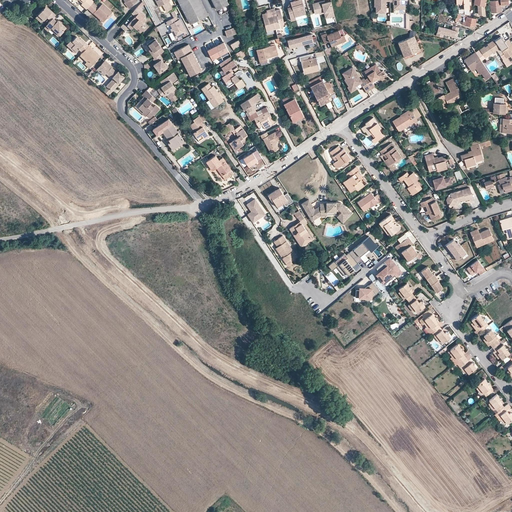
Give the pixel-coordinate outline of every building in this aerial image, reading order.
[(86,10),(93,2),(91,0),(75,0),(77,1),(77,0),(79,0),(83,3),(81,5),(86,10)] [(125,0),(126,2),(125,2),(130,8),(137,0),(125,0)] [(173,9),(169,0),(162,4),(166,12),(173,9)] [(199,0),(186,0),(180,4),(190,23),(207,14),(199,0)] [(212,0),(217,9),(227,3),(225,0),(212,0)] [(291,20),(296,19),(295,16),(305,13),(301,0),(294,0),(290,1),(291,4),(289,7),(287,7),(291,20)] [(390,1),(389,0),(373,0),(374,6),(376,6),(375,12),(386,12),(386,1),(390,1)] [(403,9),(403,0),(389,0),(390,1),(393,1),(393,7),(394,9),(402,9),(403,9)] [(455,0),(456,9),(464,9),(464,14),(470,13),(468,0),(455,0)] [(474,0),(474,3),(478,4),(479,14),(485,15),(484,5),(485,0),(474,0)] [(490,1),(491,12),(501,11),(500,4),(500,0),(498,0),(496,0),(493,0),(494,1),(490,1)] [(334,14),(331,1),(322,3),(322,1),(312,3),(315,13),(319,12),(319,13),(324,12),(328,11),(329,15),(334,14)] [(93,3),(88,9),(93,14),(94,14),(95,12),(104,21),(107,18),(112,13),(112,12),(103,3),(99,8),(93,3)] [(139,6),(132,13),(137,17),(135,19),(134,18),(131,22),(135,26),(141,32),(145,28),(143,26),(142,25),(143,23),(146,19),(144,17),(146,15),(141,11),(142,9),(139,6)] [(45,8),(38,16),(44,21),(47,18),(51,21),(52,20),(56,15),(52,12),(51,13),(45,8)] [(276,29),(285,26),(280,10),(276,11),(275,9),(271,9),(267,11),(268,13),(263,15),(268,31),(276,29)] [(95,12),(94,14),(103,22),(104,21),(95,12)] [(463,21),(462,24),(474,27),(476,19),(466,16),(466,15),(463,15),(462,18),(466,19),(465,21),(463,21)] [(38,16),(36,18),(42,24),(44,21),(38,16)] [(175,16),(166,21),(168,24),(171,23),(173,27),(171,28),(175,36),(181,33),(181,34),(185,31),(179,18),(177,20),(175,16)] [(51,21),(46,26),(50,30),(52,29),(59,35),(66,27),(58,20),(56,23),(52,20),(51,21)] [(240,32),(238,26),(226,30),(228,36),(240,32)] [(438,26),(436,35),(442,37),(443,33),(456,37),(458,27),(452,26),(451,29),(438,26)] [(52,29),(50,30),(58,37),(59,35),(52,29)] [(341,36),(339,30),(327,35),(326,33),(321,35),(324,43),(329,41),(332,47),(346,41),(344,35),(341,36)] [(312,34),(288,41),(290,49),(314,42),(312,34)] [(493,38),(497,44),(504,40),(500,34),(493,38)] [(79,50),(83,53),(89,46),(82,40),(81,41),(80,39),(76,36),(72,42),(75,45),(72,48),(77,52),(79,50)] [(398,42),(404,56),(419,49),(413,36),(398,42)] [(245,43),(243,38),(232,44),(235,49),(245,43)] [(511,43),(511,42),(507,45),(504,40),(497,44),(493,38),(486,43),(487,44),(484,46),(483,45),(479,48),(480,49),(483,55),(488,52),(489,53),(499,47),(503,53),(505,51),(511,60),(511,59),(511,43)] [(160,54),(163,52),(155,39),(147,44),(151,49),(154,54),(152,55),(155,58),(160,54)] [(225,41),(209,50),(213,59),(221,54),(229,50),(225,41)] [(202,69),(189,44),(174,52),(178,59),(181,57),(191,76),(202,69)] [(89,46),(81,55),(93,65),(100,57),(92,49),(89,46)] [(257,50),(260,60),(267,58),(278,56),(275,46),(269,47),(257,50)] [(244,48),(238,51),(240,54),(241,56),(246,53),(244,48)] [(480,49),(476,52),(480,59),(484,56),(483,55),(480,49)] [(476,52),(475,51),(471,53),(473,55),(470,56),(469,54),(464,58),(470,67),(476,64),(481,72),(485,78),(491,74),(480,59),(476,52)] [(511,60),(505,51),(503,53),(501,54),(507,63),(511,60)] [(155,58),(154,59),(157,64),(155,65),(160,73),(164,70),(168,67),(165,63),(162,60),(164,59),(160,54),(155,58)] [(230,57),(219,64),(226,74),(230,71),(237,66),(233,59),(232,59),(230,57)] [(301,61),(304,72),(319,68),(316,58),(312,58),(301,61)] [(97,70),(101,73),(106,67),(110,70),(112,68),(113,67),(106,61),(103,64),(97,70)] [(481,72),(476,64),(470,67),(472,70),(475,68),(479,74),(481,72)] [(374,69),(372,65),(364,70),(367,75),(368,74),(369,76),(365,79),(371,88),(375,86),(372,81),(378,77),(380,77),(382,79),(387,76),(383,69),(381,71),(378,67),(374,69)] [(361,79),(352,66),(342,72),(345,77),(344,78),(349,86),(356,82),(357,84),(360,82),(366,91),(371,88),(365,79),(364,77),(361,79)] [(101,73),(105,77),(107,74),(110,70),(106,67),(101,73)] [(124,77),(120,74),(119,75),(117,74),(118,73),(112,68),(110,70),(107,74),(112,79),(113,81),(107,87),(109,88),(107,90),(104,93),(108,96),(111,93),(112,91),(113,92),(120,84),(119,83),(124,77)] [(221,76),(228,86),(234,82),(239,89),(246,84),(241,78),(239,79),(235,73),(233,75),(230,71),(226,74),(221,76)] [(174,72),(163,80),(167,85),(165,87),(164,86),(158,90),(162,95),(163,94),(164,96),(167,94),(170,98),(171,98),(175,95),(173,92),(174,91),(173,90),(176,88),(173,83),(179,79),(174,72)] [(494,72),(491,74),(496,82),(499,80),(494,72)] [(310,86),(320,104),(330,99),(328,96),(335,93),(328,80),(324,83),(322,80),(321,80),(319,76),(309,82),(311,86),(310,86)] [(427,85),(432,94),(439,90),(434,79),(430,82),(431,83),(427,85)] [(450,91),(457,87),(454,80),(447,84),(450,91)] [(214,106),(224,100),(214,85),(211,86),(209,82),(202,87),(210,99),(214,106)] [(356,82),(349,86),(348,85),(347,86),(350,91),(356,88),(354,85),(357,84),(356,82)] [(233,94),(239,90),(235,85),(229,88),(233,94)] [(452,102),(462,96),(461,94),(457,87),(450,91),(446,93),(447,95),(446,94),(445,93),(445,94),(444,94),(444,95),(444,96),(442,94),(441,94),(440,95),(438,96),(443,106),(443,108),(449,105),(448,104),(447,102),(451,101),(452,102)] [(144,93),(143,95),(145,97),(148,99),(140,107),(144,111),(148,115),(151,118),(154,114),(155,114),(161,109),(157,105),(155,107),(151,104),(156,98),(148,90),(144,93)] [(260,99),(256,93),(240,104),(243,109),(245,108),(247,111),(256,107),(253,103),(260,99)] [(282,99),(284,103),(294,98),(292,94),(282,99)] [(284,104),(293,121),(304,116),(294,98),(284,103),(284,104)] [(494,103),(493,112),(507,113),(508,108),(505,108),(505,106),(505,103),(494,103)] [(254,119),(258,126),(262,124),(262,125),(262,126),(269,122),(270,124),(274,122),(266,107),(261,109),(263,113),(258,116),(256,112),(250,115),(248,116),(250,120),(254,119)] [(416,120),(417,119),(410,108),(406,111),(407,112),(400,117),(400,116),(392,120),(395,125),(398,130),(399,131),(403,128),(406,134),(420,126),(416,120)] [(199,115),(202,121),(208,117),(204,112),(199,115)] [(193,132),(199,142),(209,135),(206,131),(207,130),(201,122),(202,121),(199,115),(193,119),(194,122),(190,125),(194,131),(193,132)] [(148,121),(150,124),(157,119),(155,116),(148,121)] [(373,131),(378,139),(384,135),(379,127),(380,126),(373,116),(366,122),(367,123),(362,127),(365,131),(366,130),(368,128),(371,133),(373,131)] [(163,129),(172,123),(171,122),(169,119),(169,118),(153,129),(157,135),(163,131),(162,130),(163,129)] [(503,124),(502,131),(511,132),(511,118),(503,118),(503,124)] [(231,141),(236,149),(243,144),(242,141),(248,137),(240,125),(235,129),(230,122),(225,125),(230,132),(232,130),(234,134),(236,133),(238,136),(231,141)] [(163,131),(168,139),(170,141),(168,142),(171,147),(173,145),(175,148),(180,144),(179,143),(178,140),(182,138),(172,123),(163,129),(162,130),(163,131)] [(278,139),(274,131),(269,134),(267,135),(265,132),(259,135),(261,139),(262,138),(270,152),(278,148),(274,141),(278,139)] [(228,143),(235,153),(245,146),(243,144),(236,149),(231,141),(228,143)] [(483,159),(479,146),(485,145),(484,141),(478,143),(470,145),(471,150),(468,151),(468,152),(460,155),(461,159),(464,158),(465,164),(470,163),(471,165),(476,164),(475,161),(483,159)] [(401,156),(393,146),(391,148),(388,144),(380,151),(382,154),(385,152),(388,156),(386,158),(390,164),(401,156)] [(217,148),(221,154),(225,151),(221,145),(217,148)] [(335,161),(339,165),(350,157),(344,148),(341,149),(338,145),(330,150),(334,155),(336,153),(339,158),(336,160),(335,161)] [(334,155),(330,150),(329,151),(336,160),(339,158),(336,153),(334,155)] [(262,159),(256,151),(243,159),(249,168),(258,162),(258,161),(262,159)] [(390,164),(386,158),(388,156),(385,152),(382,154),(380,156),(387,165),(390,164)] [(424,156),(429,171),(436,168),(437,171),(442,170),(441,167),(446,165),(445,160),(447,159),(445,155),(437,158),(437,156),(434,157),(432,153),(424,156)] [(206,161),(212,170),(216,167),(222,175),(223,174),(226,178),(233,173),(222,157),(218,159),(215,155),(206,161)] [(342,180),(350,191),(355,187),(356,189),(363,184),(354,172),(357,170),(359,169),(356,166),(345,173),(348,177),(342,180)] [(354,172),(363,184),(366,182),(357,170),(354,172)] [(409,187),(414,194),(422,188),(419,184),(417,180),(418,179),(419,179),(413,172),(409,175),(406,172),(398,178),(401,182),(404,179),(406,178),(411,185),(409,186),(409,187)] [(440,175),(432,178),(435,188),(451,183),(449,177),(443,178),(442,176),(440,176),(440,175)] [(511,175),(509,176),(509,178),(506,179),(506,177),(497,179),(500,184),(501,183),(503,189),(504,188),(505,192),(511,190),(511,175)] [(285,204),(293,200),(287,191),(284,193),(278,184),(267,192),(272,200),(273,199),(276,203),(282,199),(283,202),(285,204)] [(414,194),(409,187),(406,189),(411,196),(414,194)] [(472,194),(470,187),(449,193),(448,195),(446,199),(447,202),(449,203),(449,204),(453,206),(454,207),(458,201),(461,200),(461,202),(469,199),(467,195),(472,194)] [(357,202),(363,211),(369,206),(371,205),(372,205),(377,202),(378,203),(381,201),(376,194),(373,196),(370,192),(357,202)] [(255,197),(246,203),(251,210),(252,212),(248,215),(252,221),(256,218),(265,212),(255,197)] [(309,198),(302,202),(310,216),(312,215),(311,214),(315,212),(316,215),(320,213),(322,213),(326,213),(327,211),(327,209),(335,209),(336,208),(340,208),(341,209),(339,212),(344,218),(351,212),(339,201),(326,201),(326,203),(321,204),(314,207),(309,198)] [(429,212),(432,219),(441,215),(435,201),(431,203),(429,199),(420,203),(422,207),(426,205),(428,209),(429,212)] [(290,227),(296,238),(298,242),(309,234),(307,231),(306,231),(302,226),(307,222),(299,210),(294,214),(297,218),(298,218),(300,221),(290,227)] [(267,215),(265,212),(256,218),(259,221),(267,215)] [(378,222),(388,236),(396,230),(397,229),(399,227),(399,226),(398,225),(397,224),(396,224),(395,221),(394,221),(393,221),(391,222),(390,219),(391,218),(393,217),(390,213),(378,222)] [(506,232),(508,238),(511,237),(511,216),(508,218),(509,219),(506,220),(506,218),(499,220),(501,228),(502,228),(504,232),(506,232)] [(255,225),(260,233),(270,226),(265,218),(255,225)] [(469,232),(474,244),(482,240),(483,244),(493,240),(488,228),(479,232),(477,229),(469,232)] [(276,247),(286,262),(290,260),(289,258),(295,254),(282,234),(274,240),(278,246),(276,247)] [(309,234),(298,242),(301,246),(312,238),(309,234)] [(369,236),(349,252),(357,263),(362,259),(359,256),(369,248),(375,243),(369,236)] [(399,243),(402,246),(410,240),(407,237),(399,243)] [(460,245),(458,241),(456,242),(453,239),(445,245),(450,253),(460,245)] [(400,250),(405,257),(407,260),(415,255),(416,257),(417,258),(421,255),(418,251),(416,253),(410,244),(404,248),(400,250)] [(466,253),(460,245),(450,253),(456,260),(466,253)] [(357,263),(349,252),(346,255),(344,253),(335,261),(334,260),(328,265),(332,270),(336,266),(340,263),(343,267),(341,269),(344,273),(343,274),(346,277),(352,272),(351,271),(354,269),(352,267),(357,263)] [(415,255),(407,260),(405,257),(403,259),(406,264),(416,257),(415,255)] [(394,274),(396,276),(402,271),(389,256),(376,268),(379,271),(377,273),(378,275),(377,275),(382,281),(393,272),(394,274)] [(486,272),(479,261),(467,269),(472,276),(478,272),(480,276),(486,272)] [(343,267),(340,263),(336,266),(345,277),(346,277),(343,274),(344,273),(341,269),(343,267)] [(430,282),(436,289),(442,285),(437,277),(433,271),(432,272),(427,264),(421,269),(431,282),(430,282)] [(394,274),(393,272),(382,281),(383,283),(394,274)] [(413,286),(417,283),(409,274),(406,277),(413,286)] [(371,296),(379,289),(372,281),(368,285),(358,284),(358,288),(355,288),(355,295),(371,296)] [(407,299),(413,294),(411,291),(409,288),(411,287),(411,284),(409,284),(406,281),(398,287),(400,289),(398,291),(401,294),(405,291),(407,294),(405,295),(407,299)] [(413,294),(407,299),(410,302),(411,300),(413,303),(410,306),(413,310),(415,308),(416,310),(424,304),(422,301),(422,299),(420,298),(418,300),(416,297),(413,294)] [(429,309),(421,315),(423,317),(424,319),(432,313),(429,309)] [(435,316),(432,313),(424,319),(423,317),(419,320),(422,324),(423,323),(426,327),(430,324),(432,327),(431,328),(433,331),(439,326),(437,323),(439,322),(436,319),(436,317),(435,316)] [(480,331),(486,326),(484,323),(481,320),(483,319),(484,317),(481,317),(479,313),(471,320),(473,322),(471,323),(473,327),(477,324),(479,327),(477,328),(480,331)] [(511,318),(503,325),(506,330),(511,337),(511,318)] [(439,326),(433,331),(435,334),(437,333),(439,335),(435,338),(438,342),(441,341),(442,343),(450,337),(448,333),(448,331),(446,331),(444,332),(442,329),(439,326)] [(492,347),(498,342),(497,341),(494,336),(496,335),(496,333),(493,332),(491,329),(483,336),(485,338),(483,339),(486,343),(489,340),(491,343),(490,344),(492,347)] [(498,342),(492,347),(495,350),(496,349),(499,352),(495,355),(498,358),(500,357),(501,359),(509,353),(507,350),(507,347),(505,347),(503,348),(501,345),(498,342)] [(459,362),(465,357),(463,354),(461,351),(462,349),(462,347),(460,347),(457,344),(450,350),(452,352),(449,354),(452,357),(456,354),(458,357),(456,358),(459,362)] [(465,357),(459,362),(461,364),(463,363),(465,366),(461,369),(464,373),(466,371),(468,373),(476,367),(473,364),(473,362),(471,361),(470,363),(467,360),(465,357)] [(485,396),(493,389),(489,384),(489,382),(487,381),(484,378),(476,384),(478,386),(476,388),(478,391),(482,388),(485,391),(483,392),(485,396)] [(498,411),(504,406),(502,404),(499,401),(501,399),(501,397),(499,397),(496,394),(488,400),(491,402),(488,404),(491,407),(495,404),(497,407),(495,409),(498,411)] [(504,406),(498,411),(500,415),(502,413),(504,416),(500,419),(503,423),(505,421),(507,423),(511,419),(511,413),(511,412),(511,411),(510,411),(509,413),(506,410),(504,406)]
